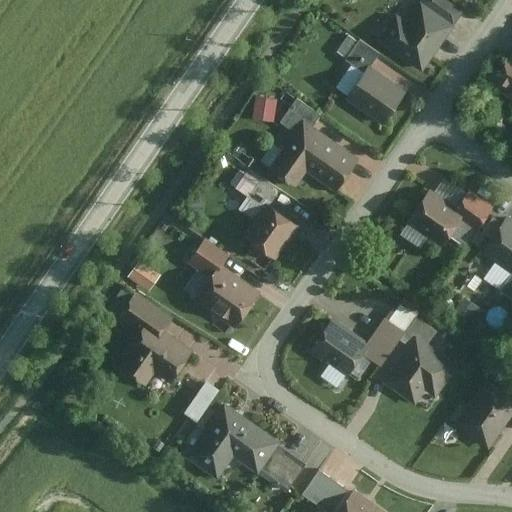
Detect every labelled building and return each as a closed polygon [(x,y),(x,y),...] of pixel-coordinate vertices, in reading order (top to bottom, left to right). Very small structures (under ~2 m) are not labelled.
[(419,71),(452,26),(416,0),(415,0),(403,18),(389,8),(369,36),(419,71)] [(457,9),(443,0),(422,0),(450,18),(457,9)] [(372,51),(353,38),(341,56),(360,69),(372,51)] [(511,40),(509,39),(481,86),(511,105),(511,40)] [(378,125),(401,94),(367,69),(344,100),(378,125)] [(256,93),(251,115),(274,120),(279,98),(256,93)] [(320,115),(295,97),(278,120),(295,133),(301,125),(309,131),(320,115)] [(336,193),(356,164),(309,131),(301,125),(295,133),(268,175),(294,193),(307,174),(336,193)] [(239,166),(229,183),(250,195),(260,178),(239,166)] [(276,191),(262,181),(252,197),(266,206),(276,191)] [(455,213),(427,192),(404,222),(437,248),(458,223),(461,218),(455,213)] [(493,209),(471,192),(455,213),(461,218),(458,223),(473,235),(493,209)] [(273,263),(295,231),(260,208),(238,240),(273,263)] [(511,225),(505,220),(478,256),(508,277),(511,280),(511,225)] [(222,258),(203,245),(188,266),(207,279),(215,267),(222,258)] [(191,301),(233,331),(257,297),(215,267),(207,279),(191,301)] [(511,280),(508,277),(495,293),(511,306),(511,280)] [(132,295),(111,324),(134,340),(138,334),(154,345),(160,336),(170,322),(132,295)] [(451,310),(477,324),(485,309),(459,296),(451,310)] [(357,354),(377,367),(398,338),(409,319),(398,311),(388,326),(380,321),(367,340),(357,354)] [(367,340),(327,314),(304,349),(344,375),(357,354),(367,340)] [(429,346),(437,333),(413,317),(398,338),(408,345),(414,336),(429,346)] [(169,384),(188,355),(160,336),(154,345),(138,334),(134,340),(112,368),(143,389),(154,373),(169,384)] [(408,345),(380,384),(411,406),(423,389),(435,398),(458,366),(429,346),(414,336),(408,345)] [(217,393),(202,381),(179,411),(194,422),(217,393)] [(511,409),(511,402),(482,382),(454,424),(487,446),(511,409)] [(279,445),(219,408),(187,458),(218,477),(229,459),(259,478),(279,445)] [(286,492),(303,463),(279,445),(259,478),(286,492)] [(339,488),(316,472),(300,495),(322,511),(339,488)] [(383,511),(348,488),(330,511),(383,511)]
